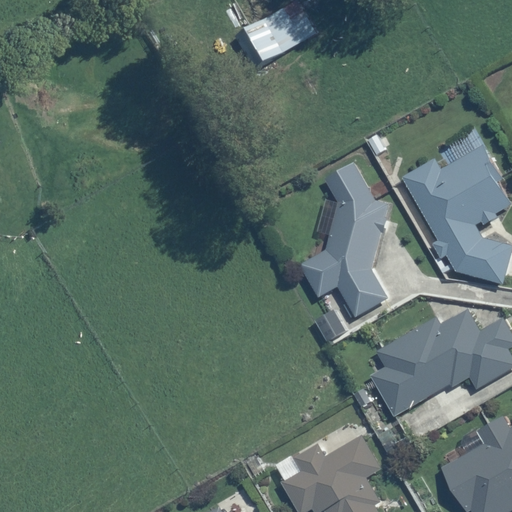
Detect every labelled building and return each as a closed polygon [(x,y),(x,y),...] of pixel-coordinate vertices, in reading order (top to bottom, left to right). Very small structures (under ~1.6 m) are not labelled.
[(304,0),(298,0),(241,33),(238,35),(259,71),(324,34),(304,0)] [(406,177),(443,239),(437,242),(445,258),(452,254),(460,272),(510,282),(511,273),(511,244),(487,239),(480,226),(511,207),(511,197),(502,181),(507,179),(476,126),(451,141),(462,159),(445,169),(439,158),(406,177)] [(404,215),(391,193),(379,199),(357,163),(331,178),(343,199),(341,205),(328,201),(320,230),(335,233),(331,250),(305,264),(323,297),(343,286),(359,316),(391,297),(375,269),(386,225),(404,215)] [(440,316),(382,349),(391,365),(375,375),(400,418),(426,403),(422,398),(457,378),(462,386),(476,378),(482,387),(511,370),(511,321),(508,315),(485,328),(473,308),(445,324),(440,316)] [(476,511),(511,511),(511,421),(509,416),(481,431),(486,441),(470,450),(472,452),(447,466),(471,510),(475,508),(476,511)] [(321,447),(302,457),(310,471),(287,484),(302,511),(309,511),(317,508),(319,511),(386,511),(381,502),(387,499),(375,477),(388,469),(368,434),(326,457),(321,447)]
